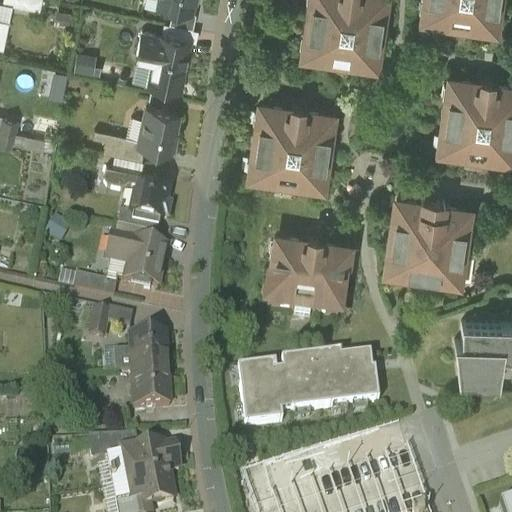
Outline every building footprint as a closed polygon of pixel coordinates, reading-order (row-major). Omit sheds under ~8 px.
[(41,0),(28,0),(27,8),(39,10),(41,0)] [(192,0),(158,0),(158,4),(191,11),(192,0)] [(311,0),(310,9),(308,8),(305,30),(307,30),(303,55),(331,59),(330,64),(345,66),(346,61),(374,65),(377,40),(379,41),(382,19),(380,19),(383,0),(311,0)] [(425,0),(423,18),(451,22),(450,28),(465,30),(465,25),(493,29),(497,4),(499,5),(499,0),(425,0)] [(0,45),(5,47),(12,4),(2,2),(0,1),(0,45)] [(161,34),(189,40),(189,41),(195,42),(197,30),(163,23),(161,34)] [(161,34),(157,33),(157,34),(141,31),(136,57),(152,60),(147,83),(179,90),(183,76),(181,76),(189,41),(189,40),(161,34)] [(96,73),(97,53),(75,52),(74,71),(96,73)] [(480,88),(475,87),(476,83),(450,79),(446,103),(444,103),(441,125),(443,125),(439,149),(467,153),(466,159),(481,161),(482,156),(510,160),(511,146),(511,87),(494,85),(494,90),(489,89),(490,81),(491,81),(491,80),(481,78),(480,80),(481,80),(480,88)] [(286,108),(260,105),(256,129),(254,129),(251,150),(253,151),(250,175),(278,179),(277,184),(292,187),(293,181),(320,185),(324,161),(326,161),(329,140),(327,139),(330,115),(304,111),(304,115),(299,115),(300,107),(301,107),(301,105),(291,104),(291,106),(290,113),(285,113),(286,108)] [(178,113),(146,106),(139,139),(138,145),(144,147),(169,152),(170,149),(172,150),(176,132),(174,132),(178,113)] [(1,118),(0,122),(0,129),(14,133),(17,121),(1,118)] [(14,133),(0,129),(0,142),(11,145),(14,133)] [(144,147),(138,145),(139,139),(94,130),(92,137),(105,140),(102,152),(114,155),(141,160),(144,147)] [(111,166),(139,172),(142,161),(141,160),(114,155),(111,166)] [(170,179),(139,172),(111,166),(106,165),(102,183),(106,190),(122,193),(129,189),(135,190),(130,213),(130,214),(160,221),(161,221),(161,220),(167,221),(170,205),(165,204),(170,179)] [(427,199),(420,198),(420,203),(396,199),(393,224),(391,223),(387,245),(390,245),(386,270),(412,274),(411,279),(429,282),(430,276),(456,280),(460,256),(462,256),(465,234),(463,234),(467,210),(443,206),(444,201),(437,200),(427,198),(427,199)] [(160,221),(130,214),(130,213),(119,211),(116,226),(157,235),(160,221)] [(157,235),(116,226),(114,238),(132,242),(133,240),(155,245),(157,235)] [(308,237),(307,244),(302,244),(303,239),(277,236),(273,260),(271,260),(268,281),(270,282),(266,306),(294,310),(293,315),(308,318),(309,312),(337,316),(340,292),(343,292),(346,270),(344,270),(347,246),(321,242),(321,246),(316,246),(317,238),(318,238),(318,236),(312,236),(308,235),(307,237),(308,237)] [(132,242),(111,237),(106,259),(127,264),(124,280),(116,278),(115,283),(116,280),(124,281),(157,289),(166,247),(133,240),(132,242)] [(90,278),(75,275),(72,288),(87,292),(90,278)] [(115,283),(90,278),(87,292),(112,297),(115,283)] [(132,314),(107,308),(107,312),(108,313),(106,322),(129,326),(132,314)] [(107,312),(94,310),(90,329),(104,332),(106,322),(108,313),(107,312)] [(511,322),(461,322),(460,341),(454,341),(459,390),(465,390),(465,394),(464,394),(464,396),(476,396),(476,397),(476,399),(477,399),(478,397),(477,397),(477,396),(489,396),(489,394),(488,394),(489,391),(495,391),(501,354),(511,354),(511,322)] [(164,334),(129,336),(130,353),(131,372),(166,370),(164,334)] [(130,353),(115,354),(116,373),(131,372),(130,353)] [(330,355),(280,361),(281,373),(337,366),(336,361),(336,360),(330,361),(330,355)] [(274,365),(236,369),(243,427),(281,423),(280,414),(275,373),(274,365)] [(166,370),(131,372),(133,409),(168,407),(166,370)] [(363,373),(286,382),(290,413),(377,403),(374,371),(363,373)] [(120,437),(88,438),(88,440),(89,457),(89,458),(91,469),(96,468),(108,465),(106,456),(137,450),(134,435),(120,437)] [(137,450),(106,456),(108,465),(110,477),(108,477),(109,484),(111,484),(116,507),(117,507),(118,511),(149,511),(149,506),(172,502),(169,487),(172,487),(169,473),(177,471),(172,447),(162,449),(162,445),(137,450)] [(427,511),(406,447),(289,486),(280,461),(240,475),(252,511),(427,511)] [(110,477),(108,465),(96,468),(104,511),(118,511),(117,507),(116,507),(111,484),(109,484),(108,477),(110,477)] [(511,511),(511,501),(498,507),(499,511),(511,511)]
